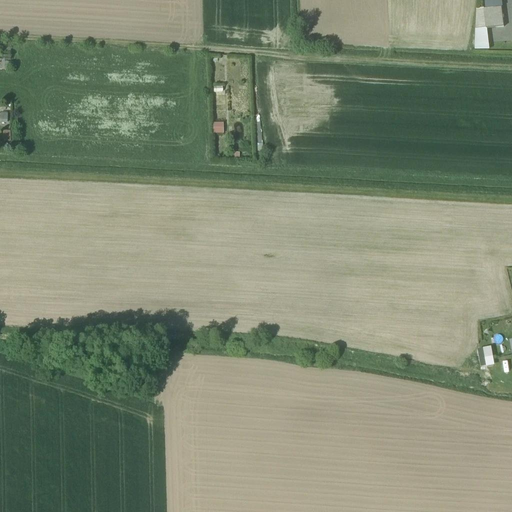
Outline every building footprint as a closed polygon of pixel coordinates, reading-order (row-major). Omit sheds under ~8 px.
[(502,8),(485,9),(488,37),(505,35),(502,8)] [(0,70),(11,70),(11,59),(0,58),(0,70)] [(0,112),(0,123),(8,124),(8,113),(0,112)] [(214,123),(214,134),(225,134),(225,123),(214,123)] [(484,348),(487,366),(496,365),(493,346),(484,348)]
